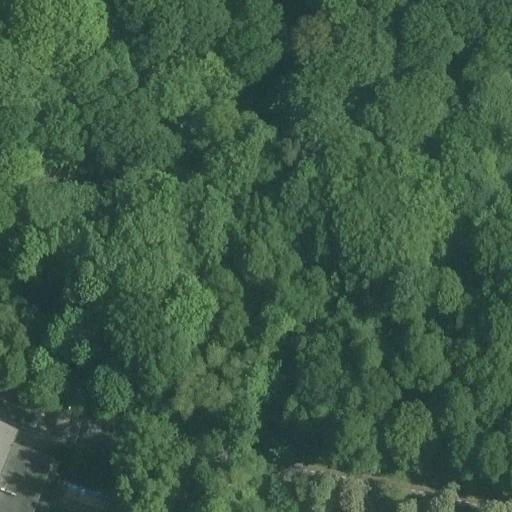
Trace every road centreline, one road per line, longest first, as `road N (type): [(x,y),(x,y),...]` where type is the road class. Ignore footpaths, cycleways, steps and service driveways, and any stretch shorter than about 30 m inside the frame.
road 1 (secondary): [(258,472),(77,438),(0,408)]
road 2 (secondary): [(442,511),(258,472)]
